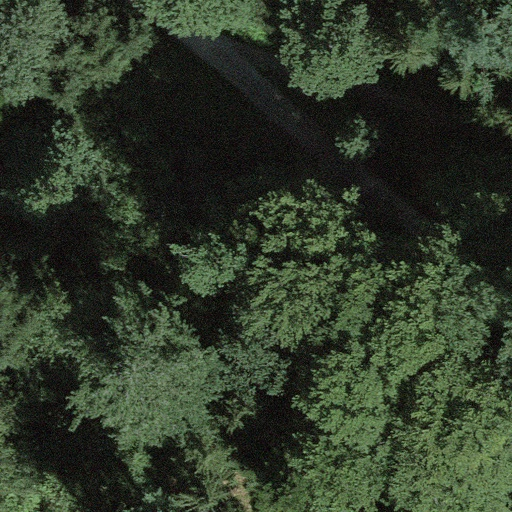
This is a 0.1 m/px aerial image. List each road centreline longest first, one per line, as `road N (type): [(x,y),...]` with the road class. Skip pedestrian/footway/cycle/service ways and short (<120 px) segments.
road 1 (track): [(142,0),(256,80),(511,296)]
road 2 (track): [(511,121),(256,80)]
